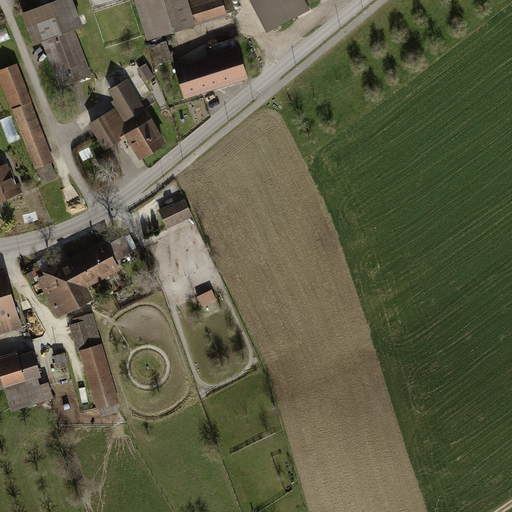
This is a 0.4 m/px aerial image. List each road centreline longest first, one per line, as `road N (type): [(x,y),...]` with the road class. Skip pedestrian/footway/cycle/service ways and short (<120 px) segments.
road 1 (tertiary): [(0,248),(77,225),(124,196),(362,0)]
road 2 (track): [(1,0),(97,214)]
